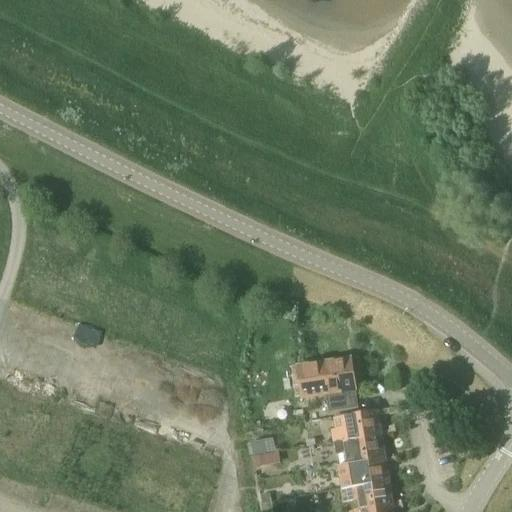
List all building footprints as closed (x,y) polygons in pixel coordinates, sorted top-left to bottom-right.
[(303,366),(297,367),(302,401),(327,397),(330,412),(359,407),(357,392),(352,359),(303,366)] [(336,430),(333,430),(335,442),(381,435),(377,411),(346,416),(346,417),(334,419),(336,430)] [(381,435),(335,442),(337,455),(340,454),(342,465),(355,463),(385,458),(381,435)] [(266,466),(265,455),(255,457),(257,467),(266,466)] [(342,465),(338,466),(340,478),(342,491),(389,482),(385,458),(355,463),(342,465)] [(389,482),(342,491),(344,502),(344,503),(360,500),(362,511),(393,506),(389,482)]
